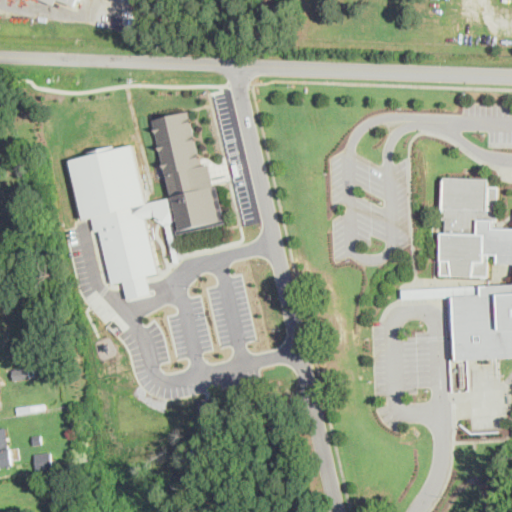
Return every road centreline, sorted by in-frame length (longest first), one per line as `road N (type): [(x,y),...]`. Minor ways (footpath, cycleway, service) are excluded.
road 1 (residential): [(0,55),(511,76)]
road 2 (residential): [(339,511),(235,65)]
